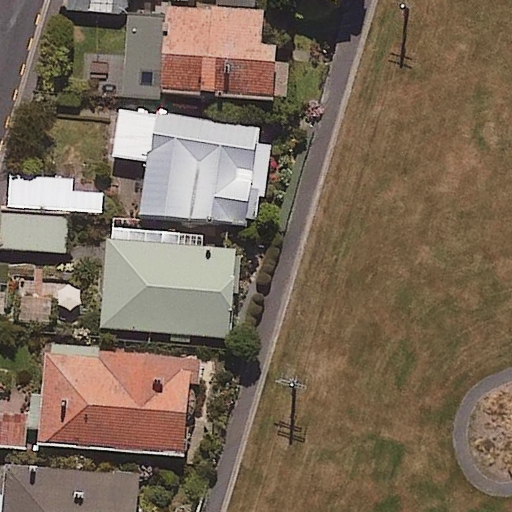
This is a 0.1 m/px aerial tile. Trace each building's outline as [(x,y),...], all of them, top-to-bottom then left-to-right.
[(125,0),(69,0),(69,8),(125,9),(125,0)] [(256,33),(256,1),(150,2),(150,11),(125,11),(126,90),(267,89),(267,33),(256,33)] [(253,123),(118,104),(111,153),(145,158),(138,209),(249,224),(253,195),(260,196),(268,141),(251,138),(253,123)] [(99,189),(69,189),(69,180),(2,180),(2,248),(68,248),(68,217),(99,217),(99,189)] [(226,334),(232,243),(200,241),(201,233),(107,226),(100,325),(226,334)] [(50,296),(7,294),(6,320),(48,322),(50,296)] [(186,352),(44,342),(36,444),(179,454),(186,352)] [(0,443),(23,445),(26,413),(0,411),(0,443)] [(1,493),(0,493),(0,511),(133,511),(137,473),(4,462),(1,493)]
